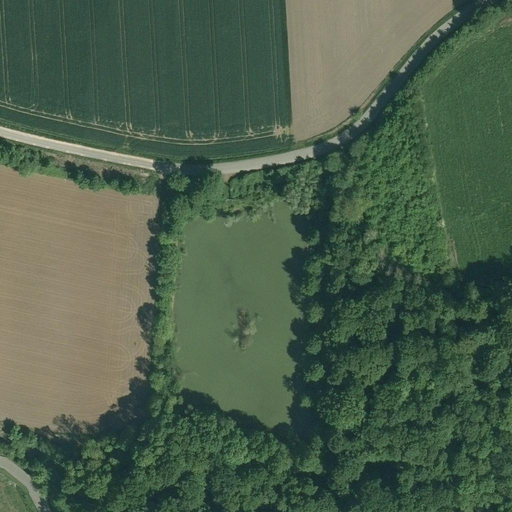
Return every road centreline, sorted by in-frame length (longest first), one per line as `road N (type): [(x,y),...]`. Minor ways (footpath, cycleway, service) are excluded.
road 1 (unclassified): [(0,128),(192,167),(322,147),(348,136),(456,17),(485,0)]
road 2 (track): [(335,511),(372,456),(410,436),(511,457)]
